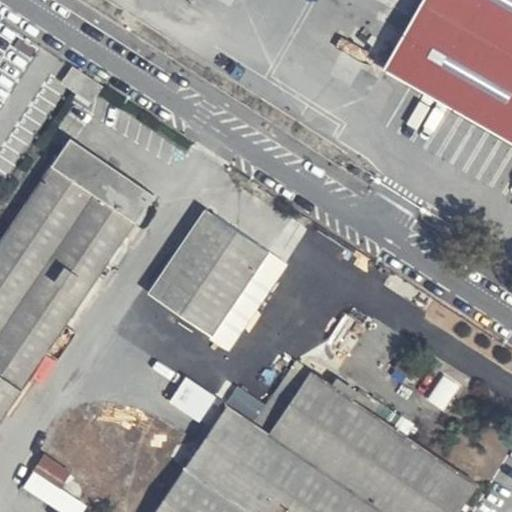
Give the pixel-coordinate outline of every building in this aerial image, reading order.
[(511,0),(426,0),(387,68),(511,139),(511,0)] [(103,84),(72,65),(61,84),(74,93),(90,104),(103,84)] [(0,424),(152,192),(69,138),(0,238),(0,424)] [(292,256),(209,200),(149,290),(231,347),(292,256)] [(269,422),(402,511),(457,511),(475,487),(307,368),(269,422)] [(172,399),(202,418),(218,392),(188,373),(172,399)] [(402,511),(269,422),(266,426),(231,403),(157,511),(402,511)] [(72,511),(82,511),(89,501),(64,486),(74,469),(46,451),(26,484),(72,511)]
